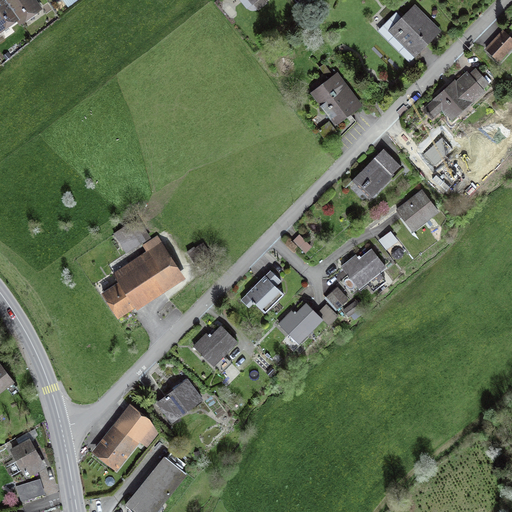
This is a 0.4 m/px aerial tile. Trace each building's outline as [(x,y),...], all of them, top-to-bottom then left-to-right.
[(0,0),(0,30),(18,18),(5,0),(0,0)] [(5,0),(18,18),(22,23),(40,10),(32,0),(36,0),(40,5),(47,1),(45,0),(5,0)] [(416,56),(438,35),(414,10),(392,31),(416,56)] [(499,64),(511,50),(511,42),(505,36),(488,54),(499,64)] [(452,122),(490,91),(473,70),(435,101),(452,122)] [(335,123),(360,106),(339,76),(314,93),(335,123)] [(328,122),(318,130),(325,139),(335,131),(328,122)] [(355,181),(371,197),(402,167),(385,151),(355,181)] [(412,234),(438,215),(423,194),(397,213),(412,234)] [(204,242),(188,251),(196,266),(213,257),(204,242)] [(308,243),(302,249),(305,252),(311,247),(308,243)] [(135,308),(183,278),(164,247),(116,277),(135,308)] [(346,271),(360,290),(384,272),(371,253),(346,271)] [(262,312),(281,294),(267,279),(248,297),(262,312)] [(338,288),(328,296),(337,307),(346,299),(338,288)] [(366,294),(342,311),(346,317),(370,300),(366,294)] [(282,329),(299,346),(323,322),(306,305),(282,329)] [(214,366),(237,343),(223,329),(200,351),(214,366)] [(0,372),(0,389),(8,383),(0,372)] [(188,386),(159,407),(170,423),(200,402),(188,386)] [(97,455),(117,471),(148,432),(128,417),(97,455)] [(29,440),(10,451),(27,479),(45,468),(29,440)] [(133,511),(159,511),(187,477),(164,459),(126,506),(133,511)] [(40,481),(17,489),(21,502),(44,495),(40,481)]
